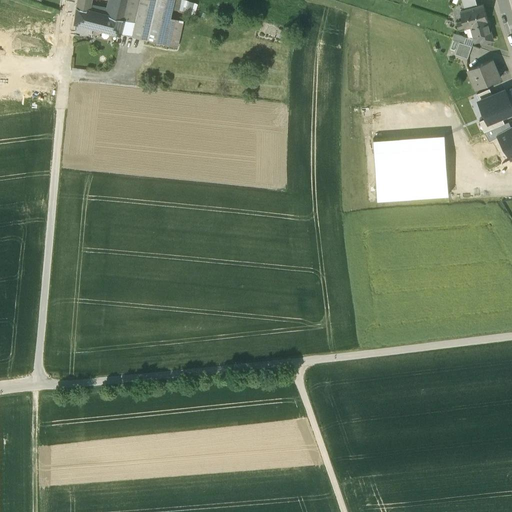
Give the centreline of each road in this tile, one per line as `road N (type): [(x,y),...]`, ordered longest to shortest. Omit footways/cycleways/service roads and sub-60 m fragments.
road 1 (track): [(511,337),(0,391)]
road 2 (track): [(37,386),(63,80)]
road 3 (track): [(343,511),(294,363)]
